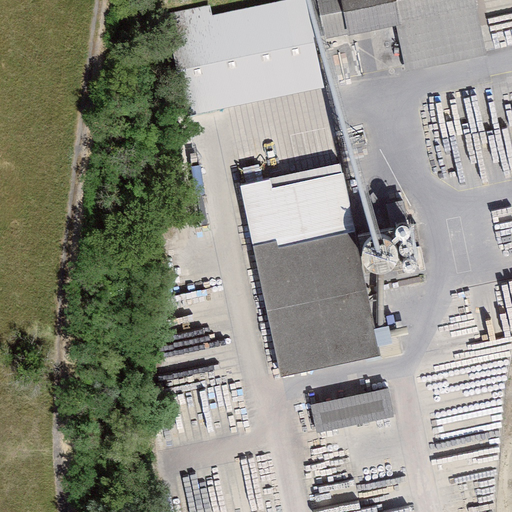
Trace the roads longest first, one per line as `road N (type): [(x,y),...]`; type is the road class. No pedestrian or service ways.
road 1 (track): [(99,0),(65,271),(60,511)]
road 2 (unknown): [(511,64),(381,87),(373,98),(412,177),(432,198),(460,207),(511,195)]
